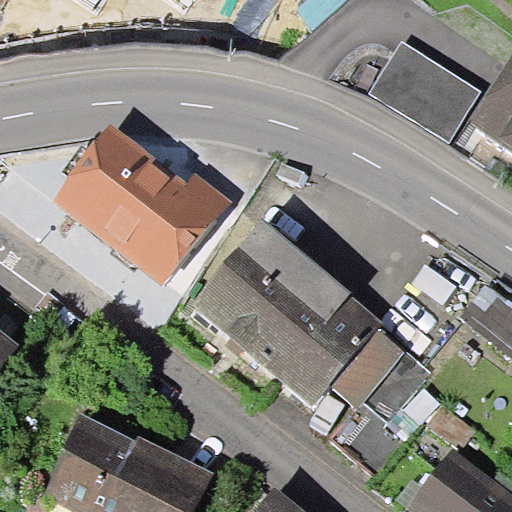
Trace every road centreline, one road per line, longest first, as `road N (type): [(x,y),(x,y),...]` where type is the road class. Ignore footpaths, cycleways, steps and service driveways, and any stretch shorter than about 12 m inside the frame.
road 1 (tertiary): [(511,247),(408,179),(280,123),(149,103),(0,118)]
road 2 (residential): [(333,511),(0,243)]
